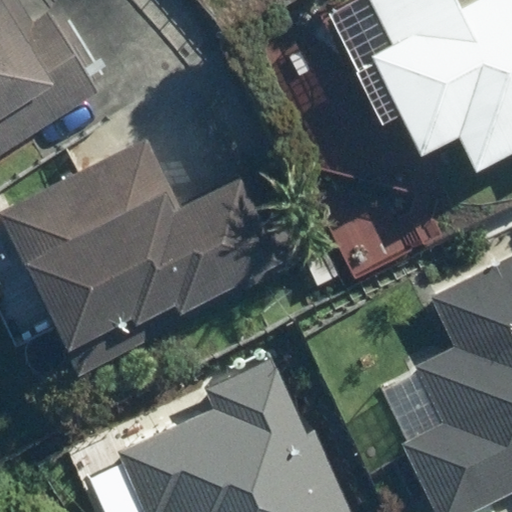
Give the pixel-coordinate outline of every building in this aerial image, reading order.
[(0,0),(0,153),(102,89),(51,8),(37,16),(26,0),(0,0)] [(511,0),(504,0),(509,9),(463,33),(446,0),(381,0),(403,41),(380,54),(422,133),(455,116),(474,151),(511,131),(511,0)] [(82,368),(308,257),(263,165),(183,204),(150,135),(3,207),(82,368)] [(511,511),(511,207),(509,204),(313,324),(429,511),(511,511)] [(303,511),(211,375),(70,469),(98,511),(303,511)]
